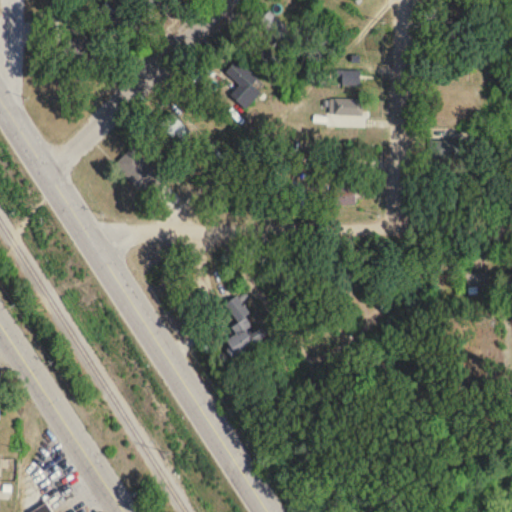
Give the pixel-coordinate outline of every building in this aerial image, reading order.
[(124,0),(104,0),(96,8),(115,31),(136,14),(124,0)] [(159,0),(140,0),(150,10),(159,0)] [(287,49),(298,39),(269,9),(258,20),(287,49)] [(440,36),(466,36),(466,17),(440,17),(440,36)] [(96,53),(75,33),(62,48),(82,68),(96,53)] [(258,78),(236,59),(225,72),(239,85),(230,95),(246,109),(261,92),(252,84),(258,78)] [(339,70),(339,85),(359,85),(359,70),(339,70)] [(363,115),(363,98),(331,98),(331,115),(363,115)] [(433,118),(461,118),(461,100),(433,100),(433,118)] [(191,130),(169,113),(158,126),(180,143),(191,130)] [(114,164),(149,199),(167,181),(132,147),(114,164)] [(355,206),(355,184),(334,184),(334,206),(355,206)] [(261,339),(246,316),(257,308),(245,290),(224,304),(237,323),(231,327),(236,334),(224,342),(235,357),(261,339)] [(29,511),(51,511),(46,502),(29,511)]
